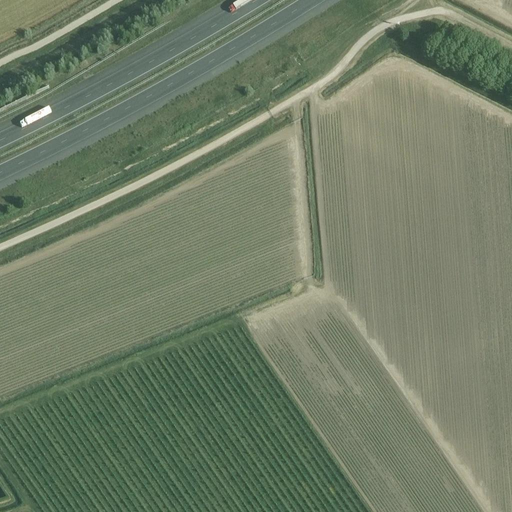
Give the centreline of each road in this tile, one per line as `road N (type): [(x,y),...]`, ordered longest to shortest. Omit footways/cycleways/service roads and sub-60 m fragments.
road 1 (motorway): [(0,173),(122,113),(313,0)]
road 2 (unclassified): [(0,248),(270,114)]
road 3 (motorway): [(259,0),(0,141)]
road 4 (unclassified): [(118,0),(0,64)]
